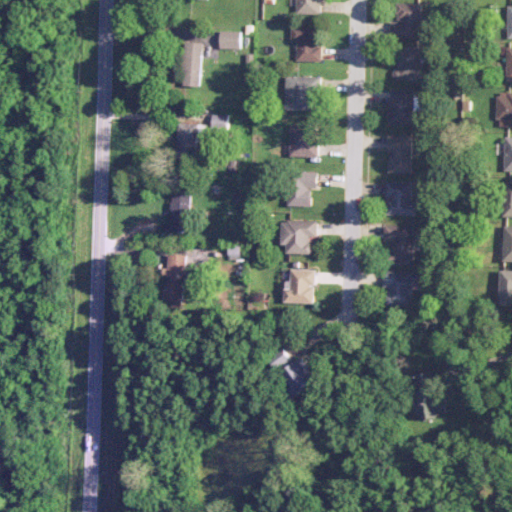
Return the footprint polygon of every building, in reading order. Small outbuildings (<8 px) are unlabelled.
[(323,14),(323,0),(297,0),(298,13),(323,14)] [(422,37),(421,3),(398,3),(398,21),(391,21),(392,38),(422,37)] [(320,61),(321,28),(293,27),(293,41),(299,41),(298,61),(320,61)] [(242,49),(242,31),(222,31),(221,48),(242,49)] [(204,43),(185,42),(183,86),(202,86),(204,43)] [(421,81),(421,47),(397,47),(397,80),(421,81)] [(319,111),(320,76),(287,76),(286,110),(319,111)] [(415,124),(414,89),(390,89),(391,124),(415,124)] [(511,92),(498,92),(498,126),(511,126),(511,92)] [(213,129),(229,129),(229,114),(213,114),(213,129)] [(212,118),(191,118),(191,124),(179,124),(179,154),(198,154),(198,141),(213,141),(213,130),(212,130),(212,118)] [(291,156),(320,157),(320,141),(314,141),(314,124),(292,123),(291,156)] [(391,173),(413,173),(413,135),(389,135),(389,150),(391,150),(391,173)] [(319,188),(320,172),(291,171),(290,206),(312,206),(313,188),(319,188)] [(413,181),(388,181),(387,215),(417,215),(418,201),(413,201),(413,181)] [(192,231),(194,190),(174,189),(172,230),(192,231)] [(319,221),(283,220),(282,244),(288,244),(288,253),(313,254),(314,236),(318,236),(319,221)] [(415,225),(386,224),(386,241),(392,241),(392,260),(415,260),(415,225)] [(186,302),(187,277),(196,277),(196,270),(188,270),(188,255),(170,254),(170,268),(168,268),(166,301),(186,302)] [(316,303),(317,270),(292,269),(292,281),(287,281),(286,302),(316,303)] [(511,270),(502,270),(501,305),(511,304),(511,270)] [(414,306),(415,272),(385,271),(385,287),(390,287),(389,305),(414,306)] [(293,358),(284,349),(272,361),(281,370),(293,358)] [(320,379),(303,357),(281,374),(299,396),(320,379)] [(416,373),(418,418),(448,416),(447,398),(437,398),(436,372),(416,373)]
